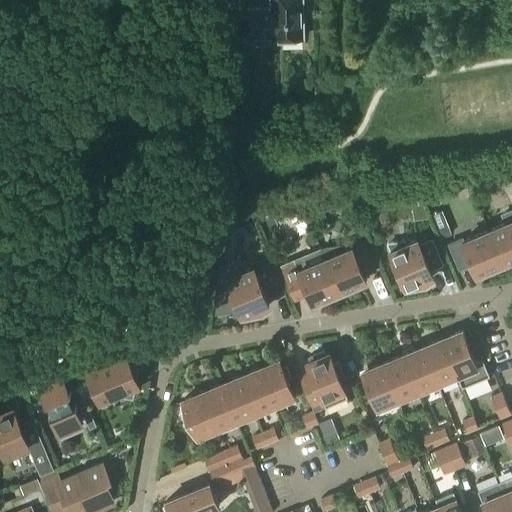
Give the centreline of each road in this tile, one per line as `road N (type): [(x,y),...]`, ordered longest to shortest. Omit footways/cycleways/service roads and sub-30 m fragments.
road 1 (residential): [(172,361),(198,343),(511,290)]
road 2 (residential): [(172,361),(133,337),(6,361)]
road 3 (residential): [(134,511),(157,388),(172,361)]
